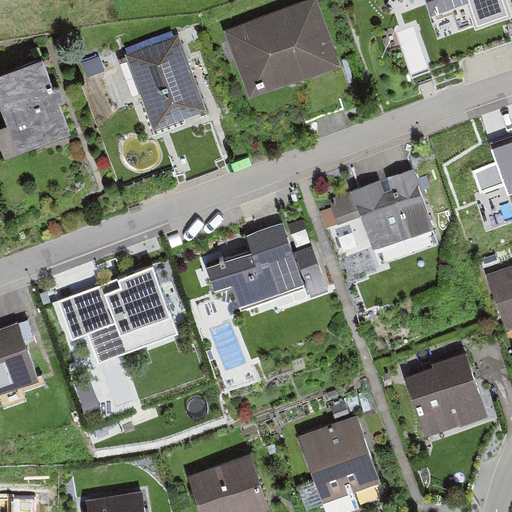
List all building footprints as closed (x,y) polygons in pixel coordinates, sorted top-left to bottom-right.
[(250,101),(342,66),(317,0),(314,0),(224,34),(250,101)] [(511,19),(511,14),(507,0),(424,0),(430,18),(466,5),(475,31),(511,19)] [(154,131),(209,111),(182,36),(129,55),(132,64),(124,68),(136,101),(142,99),(154,131)] [(99,55),(81,62),(88,78),(105,71),(99,55)] [(0,74),(0,103),(9,127),(0,130),(0,147),(5,161),(70,136),(58,104),(66,101),(60,85),(56,87),(44,57),(0,74)] [(508,199),(511,197),(511,134),(489,142),(508,199)] [(351,216),(367,264),(431,243),(411,183),(383,192),(387,204),(351,216)] [(273,327),(325,307),(307,260),(289,266),(277,236),(240,250),(246,264),(201,281),(210,305),(228,298),(239,327),(268,316),(273,327)] [(99,365),(179,335),(154,266),(53,304),(67,344),(88,337),(99,365)] [(511,275),(481,286),(502,341),(511,337),(511,275)] [(0,415),(2,422),(25,414),(23,405),(45,398),(42,389),(36,390),(26,360),(35,357),(27,333),(0,342),(0,415)] [(511,344),(498,350),(504,366),(511,362),(511,344)] [(400,388),(420,448),(483,427),(462,364),(426,376),(427,380),(400,388)] [(326,417),(330,430),(356,422),(352,409),(326,417)] [(295,450),(317,511),(347,511),(347,510),(352,508),(353,511),(381,511),(382,511),(351,429),(295,450)] [(187,489),(195,511),(262,511),(248,469),(187,489)]
